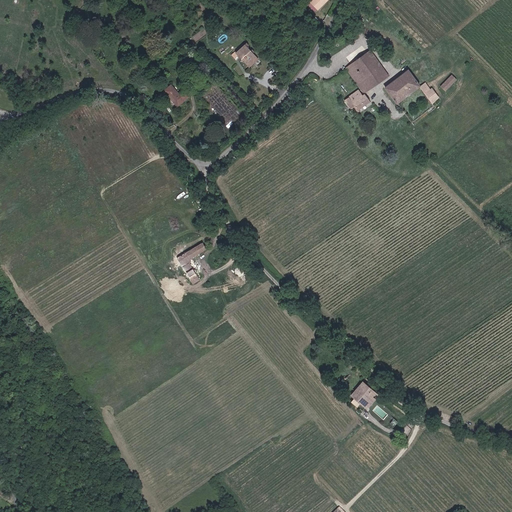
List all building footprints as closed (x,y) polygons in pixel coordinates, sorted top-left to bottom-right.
[(312,0),(312,1),(319,8),(327,0),(312,0)] [(246,43),(237,51),(251,67),(259,60),(246,43)] [(371,48),(347,66),(364,88),(367,92),(391,74),(371,48)] [(476,66),(472,62),(467,67),(471,71),(476,66)] [(204,69),(199,74),(204,80),(210,74),(207,71),(206,71),(204,69)] [(387,89),(393,96),(399,103),(421,86),(410,71),(387,89)] [(445,91),(456,80),(452,76),(441,87),(445,91)] [(421,87),(427,94),(432,90),(426,83),(421,87)] [(172,84),(166,90),(178,106),(190,96),(184,90),(180,93),(172,84)] [(427,94),(434,103),(440,99),(433,89),(432,90),(427,94)] [(365,95),(361,90),(346,101),(355,115),(360,111),(359,109),(371,101),(367,94),(365,95)] [(178,257),(195,284),(202,280),(191,262),(190,260),(193,258),(208,248),(204,242),(178,257)] [(379,394),(365,382),(352,396),(366,409),(379,394)]
